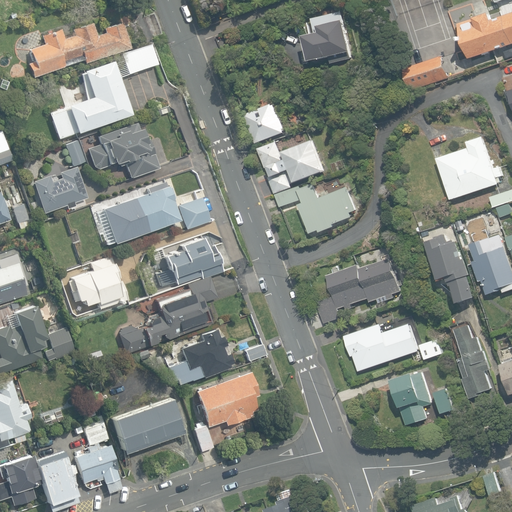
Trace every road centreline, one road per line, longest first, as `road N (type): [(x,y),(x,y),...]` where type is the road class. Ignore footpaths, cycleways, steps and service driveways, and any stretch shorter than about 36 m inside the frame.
road 1 (tertiary): [(166,0),(336,445)]
road 2 (residential): [(336,445),(127,511)]
road 3 (residential): [(511,439),(460,457),(345,473)]
